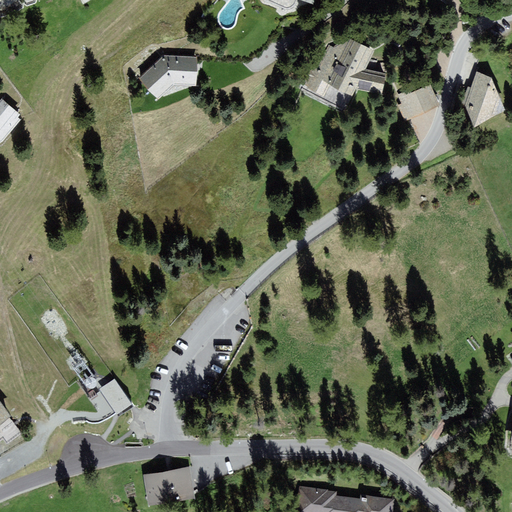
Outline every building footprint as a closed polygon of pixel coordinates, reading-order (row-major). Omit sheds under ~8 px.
[(359,40),(341,79),(364,89),(367,84),(393,91),(397,73),(374,68),(382,50),(359,40)] [(164,54),(138,78),(158,100),(174,84),(195,85),(197,56),(164,54)] [(492,78),(477,72),(465,106),(475,127),(506,111),(492,78)] [(405,98),(413,117),(440,106),(433,87),(405,98)] [(0,143),(4,141),(21,119),(18,118),(21,114),(2,99),(0,100),(0,143)] [(133,405),(114,376),(96,387),(115,417),(133,405)] [(0,425),(12,417),(0,400),(0,425)] [(156,474),(160,499),(197,493),(193,468),(156,474)] [(311,511),(398,511),(400,500),(314,492),(311,511)]
